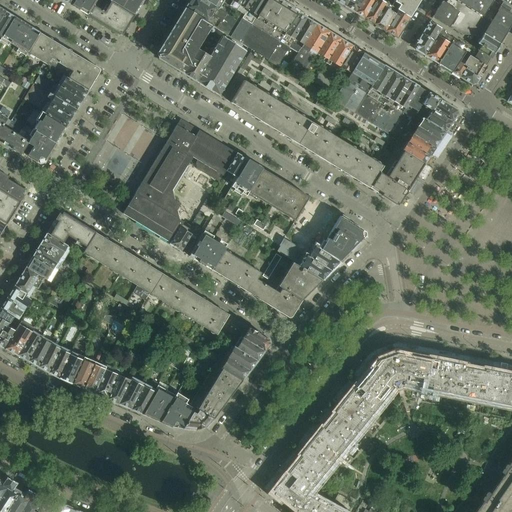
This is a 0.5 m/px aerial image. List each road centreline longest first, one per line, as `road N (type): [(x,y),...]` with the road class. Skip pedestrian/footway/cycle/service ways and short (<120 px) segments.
road 1 (residential): [(386,239),(378,219),(125,65)]
road 2 (residential): [(49,190),(291,338)]
road 3 (tertiary): [(244,488),(365,339),(399,326)]
road 4 (residential): [(205,453),(0,366)]
road 5 (residential): [(49,190),(125,65)]
road 6 (residential): [(205,453),(291,338)]
road 7 (residential): [(291,338),(386,239)]
road 8 (residential): [(0,455),(115,511)]
road 9 (residential): [(125,65),(21,0)]
